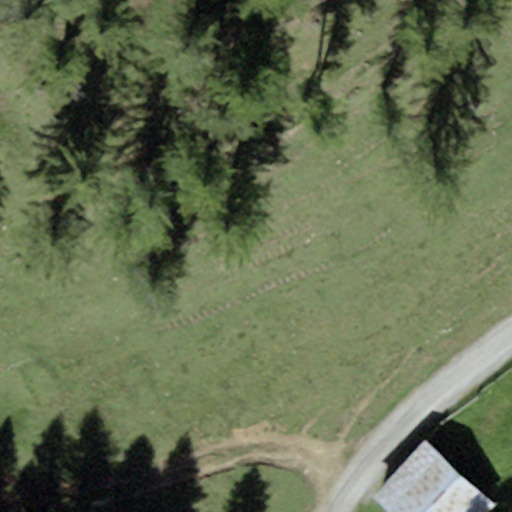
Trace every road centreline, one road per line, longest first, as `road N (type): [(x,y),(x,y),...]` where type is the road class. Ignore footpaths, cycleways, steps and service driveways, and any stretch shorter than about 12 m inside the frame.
road 1 (track): [(355,484),(288,449),(240,442),(56,511)]
road 2 (track): [(511,335),(416,410),(337,511)]
